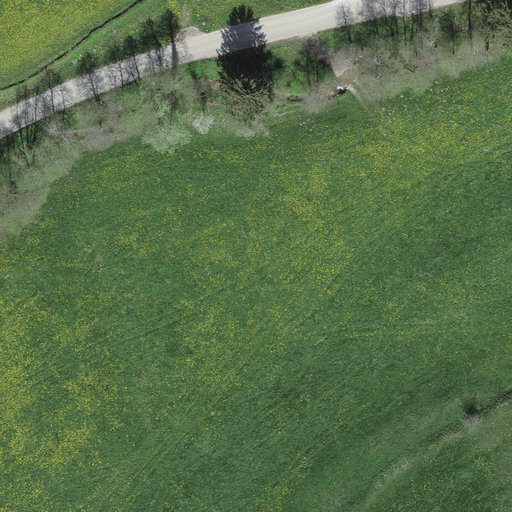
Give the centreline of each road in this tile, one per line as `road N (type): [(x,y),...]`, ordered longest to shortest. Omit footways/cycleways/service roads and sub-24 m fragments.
road 1 (tertiary): [(408,0),(281,26),(101,81),(0,123)]
road 2 (track): [(281,26),(379,106)]
